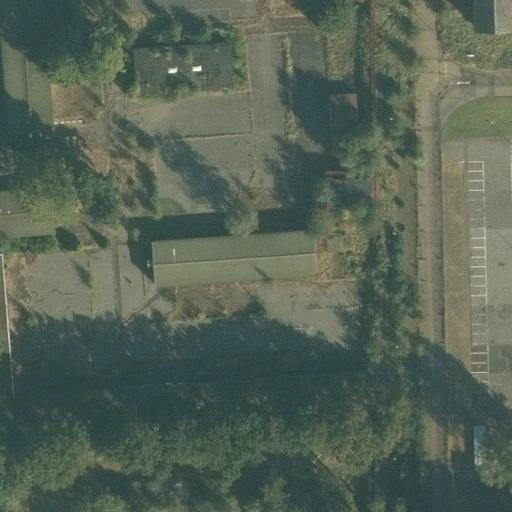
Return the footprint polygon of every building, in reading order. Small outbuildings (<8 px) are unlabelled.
[(40,0),(0,0),(0,30),(7,131),(18,131),(19,151),(49,149),(48,137),(43,138),(42,129),(49,128),(40,0)] [(511,0),(476,0),(477,29),(511,28),(511,0)] [(228,44),(132,51),(134,93),(231,87),(228,44)] [(354,94),(328,96),(329,121),(355,120),(354,94)] [(351,125),(330,126),(331,138),(352,136),(351,125)] [(368,180),(324,181),(324,205),(369,204),(368,180)] [(49,189),(0,192),(0,235),(52,231),(50,201),(49,195),(49,189)] [(70,194),(49,195),(50,201),(59,200),(60,215),(71,214),(70,194)] [(312,231),(150,243),(153,285),(315,273),(312,231)] [(0,254),(0,428),(14,427),(11,397),(0,254)] [(370,371),(190,384),(193,414),(372,401),(370,371)] [(190,384),(11,397),(14,427),(193,414),(190,384)]
